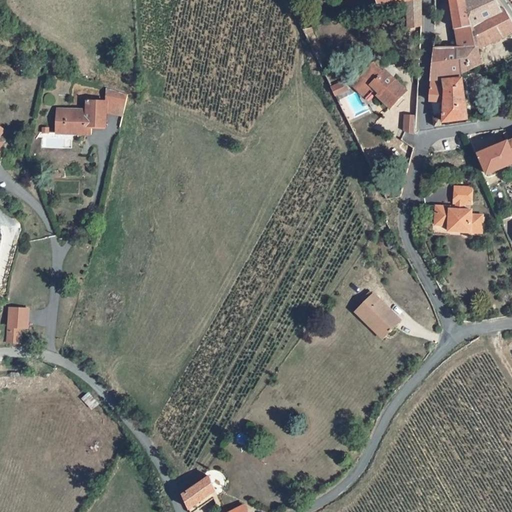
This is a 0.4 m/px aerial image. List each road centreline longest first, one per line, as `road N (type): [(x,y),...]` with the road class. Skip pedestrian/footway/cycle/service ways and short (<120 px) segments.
road 1 (unclassified): [(180,511),(125,413),(82,375),(50,358),(0,354)]
road 2 (unclassified): [(458,336),(397,402),(359,472),(304,511)]
road 3 (unclassified): [(422,137),(405,237),(458,336)]
road 4 (unclassified): [(426,0),(422,137)]
